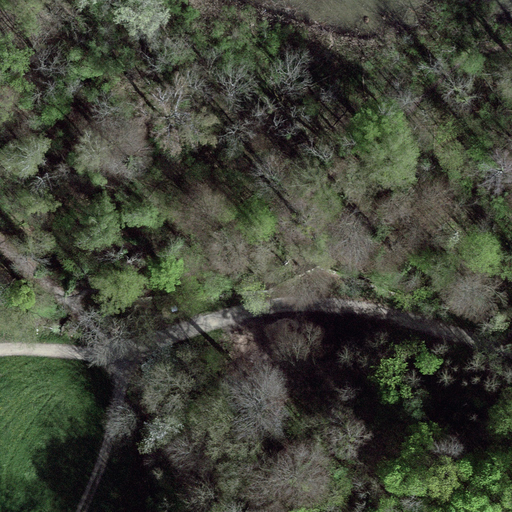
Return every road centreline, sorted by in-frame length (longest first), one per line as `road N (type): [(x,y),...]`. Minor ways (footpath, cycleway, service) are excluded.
road 1 (track): [(109,352),(244,311),(326,300),(439,312),(511,333)]
road 2 (track): [(87,511),(112,448),(123,383),(109,352)]
